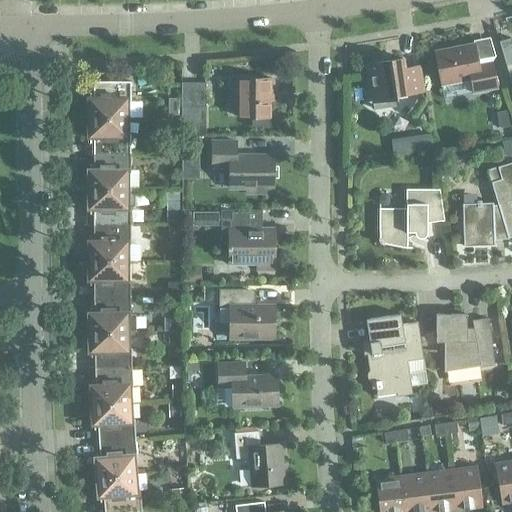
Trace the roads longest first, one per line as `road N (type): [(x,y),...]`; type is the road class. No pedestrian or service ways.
road 1 (residential): [(315,13),(29,31)]
road 2 (residential): [(27,302),(29,31)]
road 3 (residential): [(324,275),(315,13)]
road 4 (residential): [(339,511),(324,275)]
road 5 (residential): [(39,511),(27,302)]
road 6 (residential): [(324,275),(511,273)]
